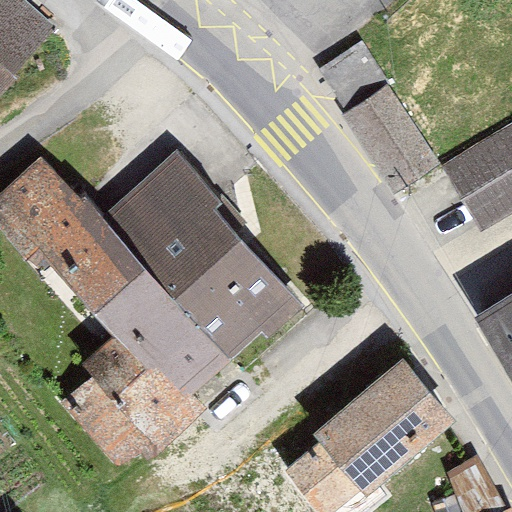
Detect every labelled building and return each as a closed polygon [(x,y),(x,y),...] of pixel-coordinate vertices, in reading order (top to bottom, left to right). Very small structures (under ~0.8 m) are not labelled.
[(17,0),(0,0),(0,98),(52,29),(17,0)] [(387,85),(341,119),(396,195),(436,159),(387,85)] [(511,125),(446,165),(478,232),(511,210),(511,125)] [(178,156),(105,218),(53,157),(0,202),(0,219),(105,341),(84,358),(94,370),(53,405),(112,473),(185,410),(307,306),(178,156)] [(511,292),(489,307),(511,353),(511,292)] [(401,360),(315,439),(320,449),(279,482),(306,511),(337,511),(358,492),(367,502),(457,424),(401,360)] [(270,472),(221,511),(306,511),(279,482),(270,472)]
